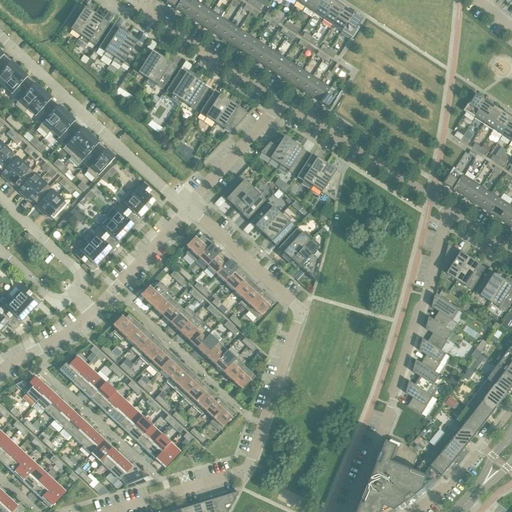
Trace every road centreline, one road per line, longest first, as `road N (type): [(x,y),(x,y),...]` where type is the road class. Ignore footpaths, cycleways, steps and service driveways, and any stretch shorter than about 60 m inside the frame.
road 1 (residential): [(114,511),(240,472),(300,310),(191,208)]
road 2 (residential): [(349,511),(448,213)]
road 3 (residential): [(191,208),(0,37)]
road 4 (residential): [(448,213),(280,102)]
road 5 (residential): [(280,102),(142,10),(149,0)]
road 6 (residential): [(92,313),(191,208)]
road 7 (residential): [(413,511),(458,475),(511,407)]
road 8 (residential): [(74,295),(87,281),(0,199)]
road 9 (residential): [(191,208),(280,102)]
